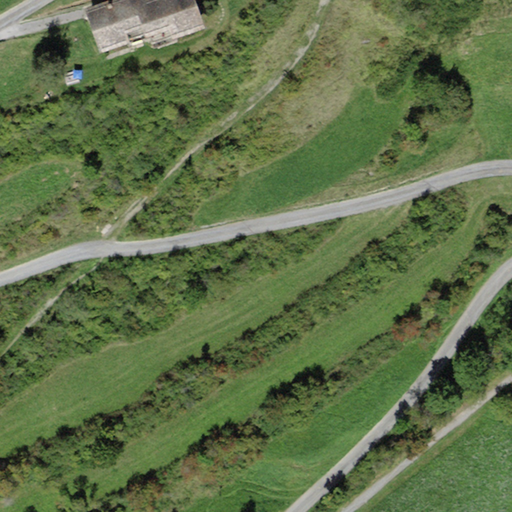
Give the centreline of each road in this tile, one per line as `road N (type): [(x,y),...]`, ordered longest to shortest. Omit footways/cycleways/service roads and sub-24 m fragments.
road 1 (track): [(0,276),(55,256),(236,227),(511,166)]
road 2 (track): [(511,266),(379,430),(290,511)]
road 3 (track): [(511,380),(345,511)]
